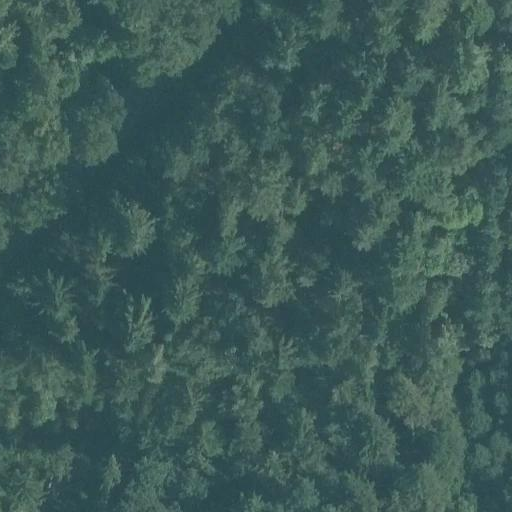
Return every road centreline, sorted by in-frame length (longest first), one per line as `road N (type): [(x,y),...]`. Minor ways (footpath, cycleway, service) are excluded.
road 1 (tertiary): [(0,251),(234,0)]
road 2 (track): [(486,511),(511,316)]
